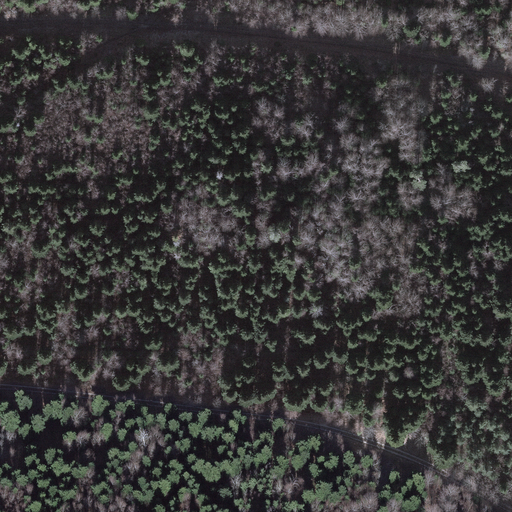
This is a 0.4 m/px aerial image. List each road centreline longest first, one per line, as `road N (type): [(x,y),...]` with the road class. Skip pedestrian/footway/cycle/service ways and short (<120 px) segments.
road 1 (track): [(0,375),(273,397),(380,432),(511,511)]
road 2 (track): [(0,17),(227,26),(511,73)]
